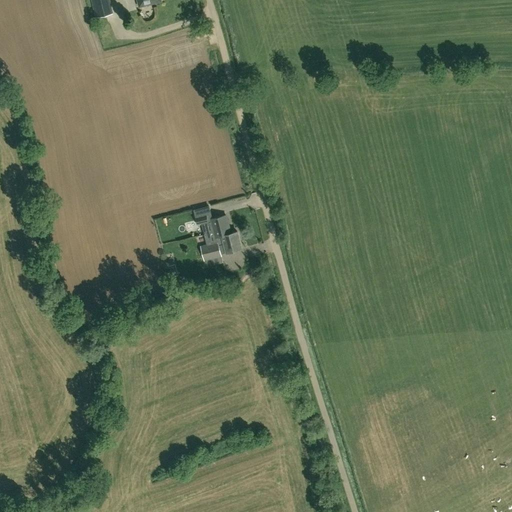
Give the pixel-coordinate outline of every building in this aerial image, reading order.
[(108,0),(92,0),(96,17),(112,13),(108,0)] [(198,225),(198,224),(208,222),(206,214),(196,217),(198,225)] [(231,233),(230,233),(228,224),(226,215),(211,219),(216,237),(217,237),(231,233)] [(231,233),(217,237),(218,242),(201,246),(204,260),(222,256),(220,249),(226,248),(227,252),(242,248),(237,231),(230,233),(231,233)] [(174,254),(168,255),(171,268),(178,266),(174,254)]
